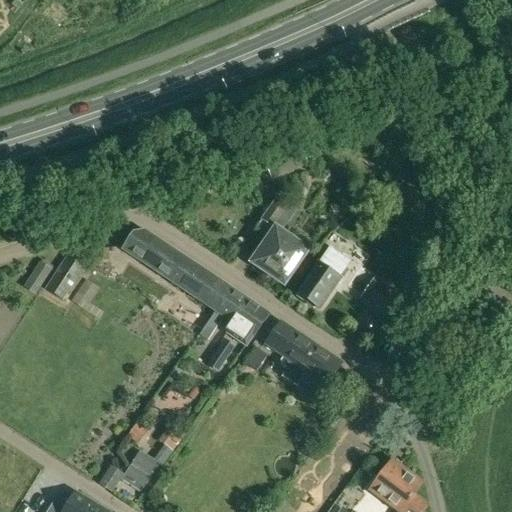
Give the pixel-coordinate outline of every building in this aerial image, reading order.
[(299,139),(262,153),(271,176),(308,162),(299,139)] [(256,229),(269,239),(276,229),(281,233),(296,211),(278,197),(260,221),(261,222),(256,229)] [(276,229),(269,239),(252,264),(284,285),(308,251),(281,233),(276,229)] [(254,338),(255,337),(269,315),(143,231),(133,233),(122,250),(254,338)] [(66,255),(44,289),(63,301),(84,267),(66,255)] [(25,287),(35,294),(51,269),(41,262),(25,287)] [(298,293),(319,308),(339,280),(318,265),(298,293)] [(368,300),(392,316),(403,300),(380,283),(368,300)] [(328,386),(340,368),(342,364),(281,323),(266,345),(327,387),(328,386)] [(208,366),(218,373),(235,347),(225,341),(208,366)] [(265,357),(254,350),(245,365),(256,371),(265,357)] [(340,368),(328,386),(342,395),(355,378),(340,368)] [(326,412),(336,418),(349,403),(339,395),(326,412)] [(137,421),(126,437),(137,444),(147,428),(137,421)] [(392,462),(371,491),(399,511),(423,511),(427,507),(413,497),(422,484),(392,462)] [(130,463),(121,479),(140,490),(149,474),(130,463)] [(66,509),(54,501),(47,511),(104,511),(75,494),(66,509)]
